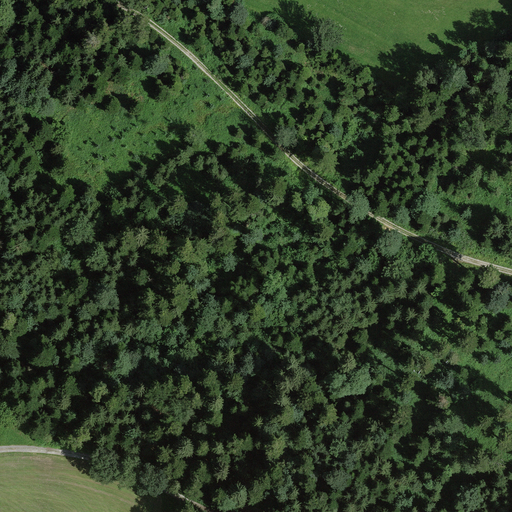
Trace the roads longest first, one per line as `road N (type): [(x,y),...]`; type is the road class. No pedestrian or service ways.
road 1 (track): [(511,271),(351,209),(165,32),(129,12),(4,0)]
road 2 (track): [(0,449),(104,462),(214,511)]
